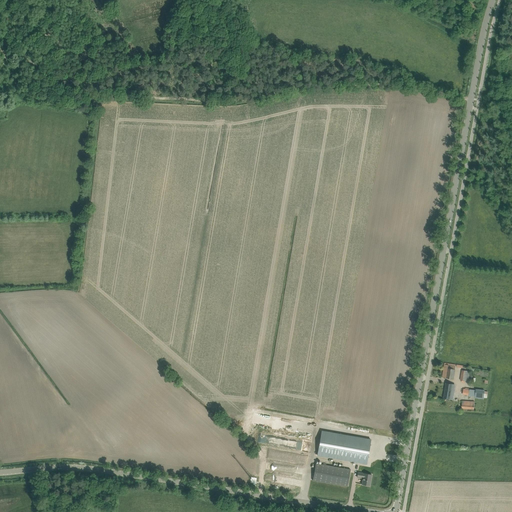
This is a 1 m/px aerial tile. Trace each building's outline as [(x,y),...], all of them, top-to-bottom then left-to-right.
[(442,377),(447,378),(453,379),(455,366),(449,365),(444,364),(442,377)] [(462,380),(461,382),(464,382),(465,380),(468,381),(470,371),(461,370),(460,380),(462,380)] [(453,400),(455,386),(455,384),(446,383),(443,398),(453,400)] [(487,397),(488,391),(485,391),(485,390),(476,389),(474,397),(484,398),(484,397),(487,397)] [(461,408),(474,409),(474,401),(462,400),(461,408)] [(317,455),(362,462),(365,447),(320,439),(317,455)] [(313,480),(347,486),(350,469),(316,463),(313,480)] [(363,478),(362,484),(370,486),(372,475),(358,472),(357,477),(363,478)]
